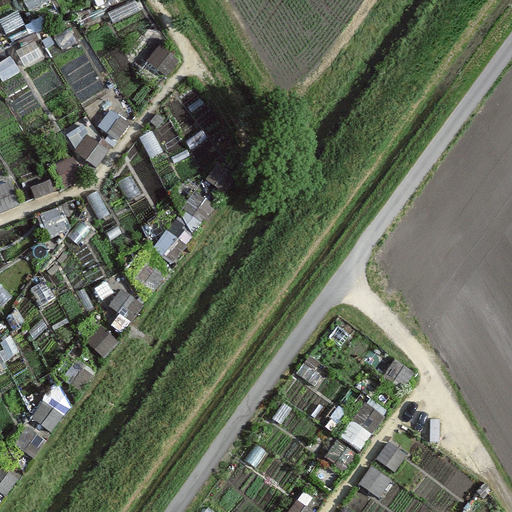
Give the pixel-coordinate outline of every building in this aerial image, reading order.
[(135,1),(107,15),(112,25),(140,11),(135,1)] [(18,13),(0,22),(7,35),(25,26),(18,13)] [(70,29),(54,37),(60,50),(76,43),(70,29)] [(35,45),(17,54),(24,67),(42,58),(35,45)] [(160,48),(146,66),(165,80),(179,62),(160,48)] [(10,59),(0,64),(0,80),(2,84),(19,74),(10,59)] [(110,111),(97,129),(116,143),(129,125),(110,111)] [(201,130),(185,143),(197,159),(214,147),(201,130)] [(152,133),(139,140),(150,161),(163,154),(152,133)] [(89,137),(76,155),(95,170),(108,152),(89,137)] [(73,160),(52,169),(61,191),(82,183),(73,160)] [(218,165),(204,183),(223,198),(237,180),(218,165)] [(131,176),(118,183),(129,204),(142,197),(131,176)] [(50,181),(30,190),(34,201),(55,192),(50,181)] [(12,184),(0,188),(0,214),(0,215),(21,206),(12,184)] [(99,193),(86,199),(98,220),(110,214),(99,193)] [(196,193),(182,210),(201,225),(215,207),(196,193)] [(61,209),(40,217),(49,239),(70,231),(61,209)] [(167,232),(153,250),(172,265),(186,247),(167,232)] [(147,264),(133,282),(153,297),(166,279),(147,264)] [(45,282),(31,291),(41,308),(55,300),(45,282)] [(0,286),(0,307),(5,313),(15,303),(0,286)] [(84,291),(77,295),(87,313),(94,309),(84,291)] [(123,293),(110,311),(129,325),(142,308),(123,293)] [(349,336),(338,327),(329,340),(340,348),(349,336)] [(99,328),(85,346),(104,361),(118,343),(99,328)] [(75,360),(62,378),(81,392),(94,374),(75,360)] [(393,361),(380,379),(399,394),(412,376),(393,361)] [(315,390),(323,379),(305,366),(296,377),(315,390)] [(45,402),(32,420),(51,434),(64,417),(45,402)] [(291,410),(283,404),(272,421),(280,427),(291,410)] [(368,407),(354,425),(373,440),(387,422),(368,407)] [(27,429),(14,447),(33,462),(46,444),(27,429)] [(337,441),(323,459),(342,474),(356,456),(337,441)] [(389,444),(375,462),(394,476),(408,458),(389,444)] [(268,453),(257,445),(244,464),(255,471),(268,453)] [(0,467),(0,496),(4,499),(18,481),(0,467)] [(372,470),(358,488),(377,502),(391,484),(372,470)] [(312,511),(297,501),(288,511),(312,511)]
